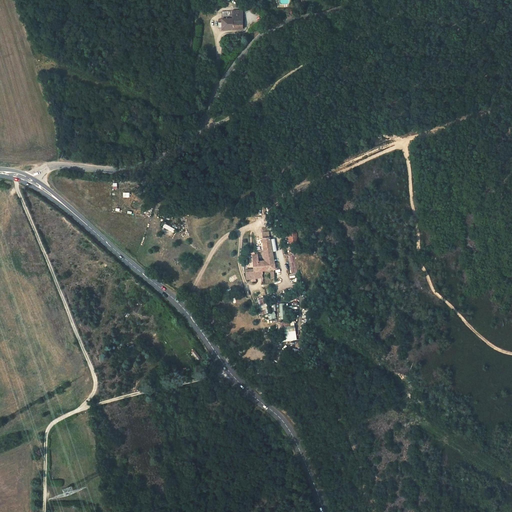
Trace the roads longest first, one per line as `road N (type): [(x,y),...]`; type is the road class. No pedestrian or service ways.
road 1 (track): [(262,97),(263,162),(276,194),(405,142),(419,258),(434,291),(483,339),(511,353)]
road 2 (secondary): [(327,511),(284,424),(227,372),(185,309),(30,180)]
road 3 (unclassified): [(30,180),(53,164),(106,171),(157,162),(195,139),(231,66),(258,34),(359,0)]
road 4 (track): [(420,0),(299,66),(262,97),(218,120),(204,118)]
road 5 (track): [(366,511),(349,437),(321,388),(215,356)]
